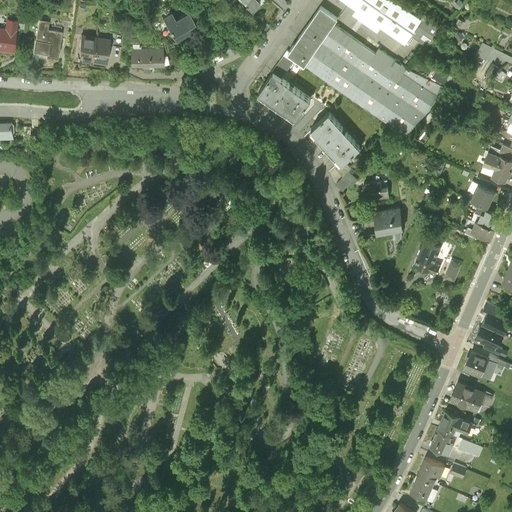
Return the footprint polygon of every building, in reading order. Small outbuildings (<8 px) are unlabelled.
[(421,17),(397,0),(348,0),(359,7),(356,11),(380,28),(383,24),(405,40),(411,32),(421,17)] [(337,13),(321,2),(289,47),(305,58),(306,58),(333,18),(337,13)] [(170,5),(162,9),(170,26),(191,14),(186,4),(173,11),(170,5)] [(411,32),(427,44),(446,25),(426,11),(425,12),(421,9),(419,13),(423,16),(421,17),(411,32)] [(5,19),(0,18),(0,37),(12,39),(12,40),(15,21),(14,20),(15,11),(6,10),(5,19)] [(47,12),(38,10),(35,29),(34,29),(32,40),(45,43),(45,45),(56,47),(60,22),(46,19),(47,12)] [(256,20),(264,27),(268,21),(260,15),(256,20)] [(383,54),(333,18),(306,58),(392,119),(390,121),(404,134),(449,86),(407,65),(386,49),(383,54)] [(122,26),(115,25),(113,37),(120,38),(122,26)] [(94,28),(79,26),(77,44),(76,44),(76,46),(76,47),(76,48),(91,50),(94,28)] [(108,30),(94,28),(91,50),(105,52),(107,36),(108,30)] [(225,45),(233,42),(229,36),(223,28),(216,33),(225,45)] [(229,36),(233,42),(240,38),(237,32),(229,36)] [(485,56),(492,44),(483,40),(476,52),(485,56)] [(143,42),(130,42),(130,53),(134,56),(136,56),(142,56),(142,60),(146,60),(146,57),(154,58),(162,58),(160,51),(162,50),(162,48),(159,48),(159,43),(151,43),(150,42),(143,42)] [(189,47),(180,53),(187,63),(196,57),(189,47)] [(21,54),(18,69),(30,69),(32,56),(21,54)] [(499,66),(492,61),(485,71),(492,75),(499,66)] [(435,74),(448,79),(452,70),(440,64),(435,74)] [(312,94),(274,67),(260,86),(298,113),(312,94)] [(361,143),(330,108),(313,124),(343,158),(343,159),(345,157),(361,143)] [(501,125),(507,128),(511,119),(506,116),(501,125)] [(0,117),(0,128),(2,128),(9,127),(9,126),(8,118),(0,117)] [(498,153),(511,158),(511,155),(511,147),(503,142),(498,153)] [(498,153),(489,149),(484,159),(492,163),(493,162),(496,164),(492,173),(505,179),(508,174),(511,173),(510,168),(509,168),(510,164),(511,164),(511,161),(511,158),(498,153)] [(349,168),(352,165),(345,157),(343,159),(343,158),(336,164),(344,173),(349,168)] [(359,177),(349,168),(344,173),(337,181),(344,187),(350,181),(352,184),(359,177)] [(382,178),(365,180),(367,196),(390,193),(389,184),(382,185),(382,178)] [(495,191),(479,182),(472,196),(487,205),(495,191)] [(487,206),(488,205),(478,201),(476,209),(482,211),(485,212),(487,206)] [(401,204),(376,207),(378,228),(404,225),(401,204)] [(500,213),(487,206),(485,212),(482,211),(478,219),(494,226),(500,213)] [(494,226),(478,219),(477,218),(473,227),(480,230),(480,231),(490,236),(494,226)] [(441,245),(425,237),(415,260),(431,267),(432,267),(437,269),(438,267),(439,267),(440,265),(439,264),(440,262),(434,259),(441,245)] [(440,269),(446,271),(452,256),(447,254),(440,269)] [(461,261),(452,258),(446,273),(454,277),(461,261)] [(511,264),(510,268),(509,267),(502,284),(511,288),(511,264)] [(499,315),(502,309),(500,306),(487,299),(483,307),(489,310),(489,309),(499,315)] [(499,315),(489,309),(489,310),(483,322),(503,332),(509,320),(499,315)] [(503,332),(483,322),(476,334),(486,339),(497,345),(497,344),(503,332)] [(499,353),(502,347),(497,344),(497,345),(486,339),(483,345),(499,353)] [(488,357),(472,349),(465,365),(490,377),(497,362),(497,361),(488,357)] [(488,357),(497,361),(497,362),(505,366),(507,361),(490,352),(488,357)] [(484,391),(459,380),(452,396),(477,407),(484,391)] [(461,415),(446,408),(438,426),(453,432),(458,421),(460,422),(459,423),(466,427),(470,419),(461,415)] [(453,432),(438,426),(430,444),(449,452),(454,441),(450,439),(453,432)] [(462,437),(458,446),(479,455),(483,446),(462,437)] [(445,464),(425,455),(417,473),(434,481),(437,474),(440,475),(445,464)] [(467,467),(455,461),(450,472),(463,477),(467,467)] [(434,481),(417,473),(410,490),(427,497),(434,481)] [(416,511),(417,511),(401,500),(393,511),(416,511)]
